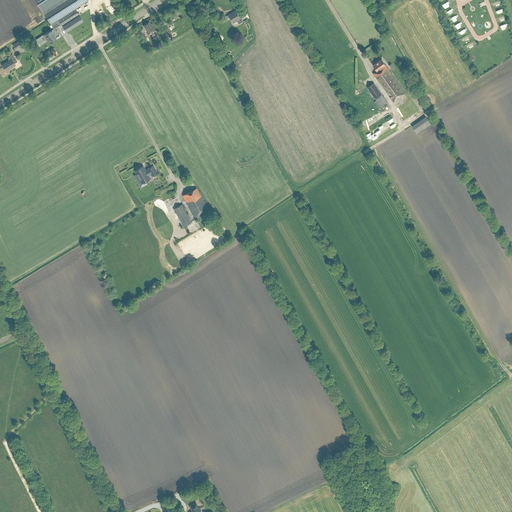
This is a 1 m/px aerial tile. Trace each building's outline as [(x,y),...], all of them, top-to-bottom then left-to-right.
[(35,0),(51,24),(52,26),(54,28),(51,30),(43,35),(46,40),(48,39),(50,42),(56,38),(53,33),(60,29),(58,26),(61,24),(61,25),(78,14),(75,9),(88,0),(87,0),(35,0)] [(223,13),(220,14),(224,21),(227,19),(226,18),(229,17),(232,23),(236,21),(238,24),(243,21),(241,17),(239,18),(235,10),(228,14),(228,15),(225,16),(223,13)] [(78,15),(74,18),(68,22),(70,25),(80,19),(78,15)] [(149,21),(142,25),(146,30),(145,31),(148,35),(151,33),(153,35),(151,36),(153,39),(157,36),(155,34),(153,32),(155,30),(149,21)] [(22,45),(19,40),(12,45),(16,49),(22,45)] [(8,57),(8,60),(1,64),(6,71),(15,65),(14,63),(17,61),(12,54),(8,57)] [(373,73),(393,102),(406,93),(381,59),(373,65),(377,70),(373,73)] [(375,98),(382,94),(374,82),(367,87),(375,98)] [(388,102),(382,94),(375,98),(381,107),(388,102)] [(429,117),(415,126),(418,131),(432,121),(429,117)] [(142,165),(134,170),(141,182),(150,178),(149,175),(151,174),(152,175),(157,172),(152,165),(147,167),(148,169),(145,170),(142,165)] [(195,219),(209,211),(196,187),(182,195),(195,219)] [(183,226),(191,222),(182,204),(174,208),(183,226)] [(198,508),(196,503),(190,505),(192,511),(190,511),(201,511),(199,507),(198,508)]
